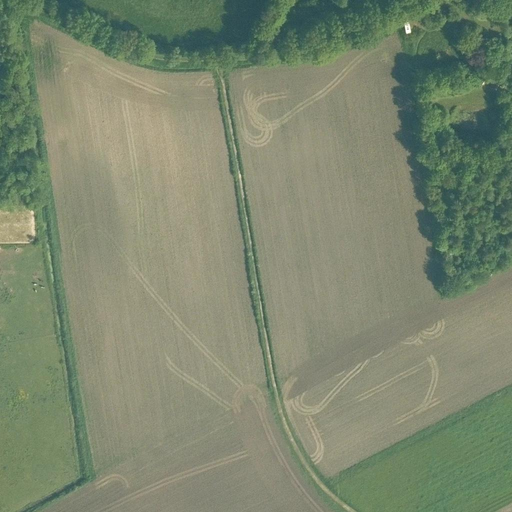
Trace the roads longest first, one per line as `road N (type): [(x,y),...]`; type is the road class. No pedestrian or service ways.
road 1 (track): [(220,59),(339,41),(434,0)]
road 2 (track): [(20,0),(137,52),(220,59)]
